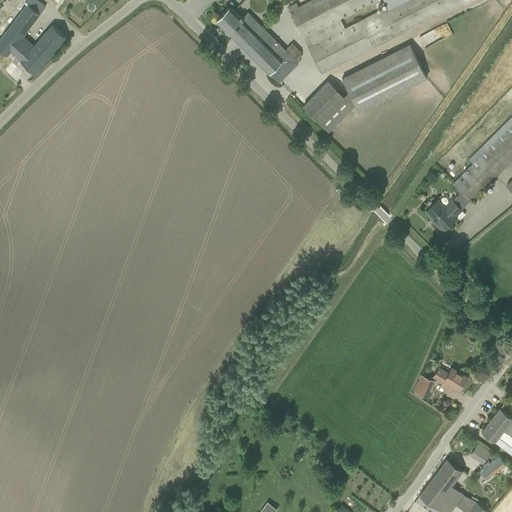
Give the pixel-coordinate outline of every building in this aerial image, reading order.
[(21,0),(0,28),(0,48),(30,75),(33,71),(34,72),(66,37),(53,25),(34,46),(23,35),(45,6),(37,0),(27,0),(26,2),(23,0),(21,0)] [(340,18),(374,0),(384,0),(387,6),(392,4),(390,0),(312,0),(298,7),(296,3),(293,5),(288,7),(303,36),(340,18)] [(387,6),(345,28),(340,18),(303,36),(303,37),(321,73),(450,8),(457,4),(465,0),(390,0),(392,4),(387,6)] [(269,72),(279,82),(298,63),(294,58),(300,52),(292,44),(285,50),(265,29),(248,12),(242,17),(230,6),(216,20),(217,21),(268,71),(268,72),(269,72)] [(349,91),(355,102),(360,112),(427,77),(410,43),(342,77),(349,91)] [(453,184),(461,192),(470,201),(511,159),(511,125),(454,183),(453,184)] [(462,209),(453,200),(452,200),(445,207),(438,199),(426,211),(436,221),(435,222),(443,230),(457,216),(456,215),(462,209)] [(441,386),(449,391),(452,386),(459,390),(467,377),(452,367),(448,373),(439,367),(434,375),(443,381),(441,386)] [(436,381),(422,375),(415,391),(429,397),(436,381)] [(511,419),(511,416),(500,407),(481,431),(511,454),(511,437),(504,431),(511,419)] [(485,462),(492,449),(477,442),(471,455),(485,462)] [(507,465),(499,455),(489,463),(488,461),(478,468),(487,479),(507,465)] [(446,459),(433,476),(449,488),(451,485),(463,470),(447,458),(446,459)] [(449,511),(464,494),(451,485),(449,488),(433,476),(420,493),(420,494),(441,510),(443,511),(449,511)] [(476,501),(468,511),(488,511),(489,511),(476,501)] [(273,511),(276,509),(267,502),(260,511),(262,511),(273,511)]
